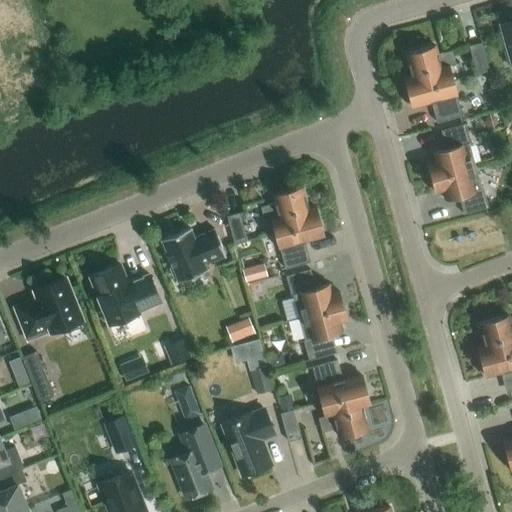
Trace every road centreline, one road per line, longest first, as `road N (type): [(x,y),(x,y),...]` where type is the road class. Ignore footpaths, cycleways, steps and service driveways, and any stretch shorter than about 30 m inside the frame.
road 1 (residential): [(0,266),(329,138)]
road 2 (residential): [(329,138),(419,452)]
road 3 (residential): [(486,511),(430,299)]
road 4 (residential): [(430,299),(377,120)]
road 5 (residential): [(377,120),(361,30),(446,0)]
road 6 (residential): [(266,511),(419,452)]
